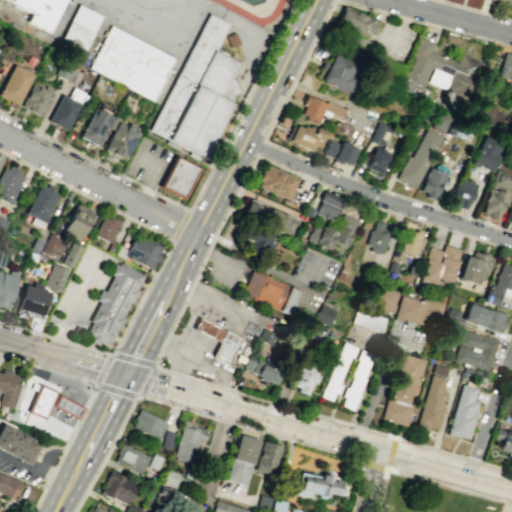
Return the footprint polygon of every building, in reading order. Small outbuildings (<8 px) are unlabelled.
[(63,0),(46,33),(25,22),(29,13),(3,0),(63,0)] [(76,4),(103,18),(86,50),(60,36),(76,4)] [(341,5),(376,21),(370,34),(366,33),(364,37),(333,24),(341,5)] [(146,133),(205,162),(235,101),(222,95),(239,60),(214,48),(227,23),(206,13),(146,133)] [(176,61),(108,25),(87,66),(155,102),(176,61)] [(418,37),(410,55),(413,55),(406,71),(403,70),(396,88),(418,95),(428,67),(450,74),(444,89),(462,98),(479,62),(458,53),(455,62),(429,51),(432,42),(418,37)] [(503,52),(511,54),(511,79),(497,75),(503,52)] [(317,68),(322,71),(318,79),(342,91),(342,90),(346,92),(355,75),(351,73),(353,65),(333,54),(330,53),(326,61),(322,59),(317,68)] [(54,76),(60,63),(72,69),(66,82),(54,76)] [(0,96),(0,89),(13,65),(32,75),(17,105),(0,96)] [(19,107),(31,84),(51,95),(40,118),(19,107)] [(300,103),(303,104),(299,113),(304,115),(303,119),(315,124),(319,114),(327,117),(329,112),(339,117),(343,108),(324,100),(324,103),(305,94),(300,103)] [(48,122),(61,95),(79,104),(66,131),(48,122)] [(93,108),(111,117),(96,147),(78,138),(93,108)] [(438,110),(450,117),(442,133),(429,126),(438,110)] [(363,166),(379,174),(388,153),(379,148),(383,140),(379,138),(385,125),(376,122),(368,141),(373,144),(363,166)] [(103,150),(118,123),(139,134),(124,161),(103,150)] [(283,137),(286,139),(285,140),(308,150),(311,144),(318,147),(322,139),(320,138),(323,130),(309,124),(307,127),(302,125),(301,127),(293,123),(293,125),(290,124),(283,137)] [(452,135),(466,140),(468,140),(472,129),(466,126),(467,124),(465,123),(462,123),(460,126),(456,125),(452,135)] [(424,128),(440,136),(413,188),(394,177),(402,164),(401,163),(406,155),(408,157),(424,128)] [(322,153),(327,140),(328,140),(329,139),(330,140),(332,135),(343,139),(342,141),(357,148),(350,165),(341,161),(341,163),(333,161),(334,158),(322,153)] [(469,163),(476,167),(477,165),(490,171),(498,155),(494,154),(499,144),(483,135),(478,146),(469,163)] [(156,186),(173,154),(198,167),(181,199),(156,186)] [(258,169),(261,170),(263,164),(295,178),(285,199),(254,186),(256,181),(254,179),(258,169)] [(427,167),(432,169),(433,166),(436,164),(440,165),(441,167),(445,169),(446,170),(445,174),(444,174),(440,185),(439,184),(435,197),(432,196),(431,199),(424,196),(425,192),(418,190),(425,171),(426,172),(427,167)] [(0,198),(0,173),(3,167),(8,170),(10,166),(21,172),(19,176),(24,178),(11,204),(0,198)] [(511,174),(496,169),(491,183),(510,189),(511,182),(511,174)] [(459,179),(467,181),(467,179),(472,180),(471,182),(474,183),(470,200),(466,199),(464,206),(463,206),(462,209),(455,206),(456,203),(449,200),(453,184),(457,185),(459,179)] [(25,213),(38,186),(44,189),(46,185),(53,188),(51,192),(56,195),(43,222),(25,213)] [(487,217),(496,219),(498,211),(500,211),(502,205),(505,206),(509,194),(495,189),(495,190),(488,187),(483,200),(484,201),(481,209),(482,209),(481,212),(488,214),(487,217)] [(321,190),(339,197),(337,203),(339,203),(337,209),(335,208),(333,216),(331,215),(329,220),(312,213),(318,201),(317,200),(321,190)] [(259,206),(259,205),(292,219),(287,235),(275,230),(274,233),(239,218),(246,201),(259,206)] [(63,230),(75,205),(91,213),(78,238),(63,230)] [(320,225),(334,230),(341,213),(355,220),(345,247),(331,241),(327,249),(313,243),(320,225)] [(109,221),(111,216),(121,222),(118,226),(108,244),(92,236),(102,217),(109,221)] [(373,220),(382,223),(382,228),(388,230),(381,253),(378,252),(377,253),(367,250),(369,246),(364,244),(368,230),(370,230),(373,220)] [(406,230),(414,232),(415,230),(420,231),(417,241),(418,241),(417,247),(415,246),(413,256),(398,252),(400,243),(402,243),(406,230)] [(248,232),(255,236),(258,231),(268,236),(267,239),(273,242),(271,248),(275,249),(271,259),(264,256),(264,258),(262,261),(242,252),(241,247),(248,232)] [(40,251),(48,235),(63,242),(55,258),(40,251)] [(121,254),(131,235),(144,241),(146,237),(161,245),(158,251),(161,252),(155,264),(152,262),(149,269),(121,254)] [(61,263),(71,243),(81,247),(71,268),(61,263)] [(428,247),(442,251),(444,245),(461,250),(457,262),(458,262),(452,282),(450,282),(438,279),(436,285),(419,280),(426,259),(425,259),(428,247)] [(473,251),(494,257),(490,270),(487,269),(483,280),(478,279),(478,282),(475,281),(474,284),(460,279),(460,277),(458,276),(465,256),(471,258),(473,251)] [(42,287),(50,263),(66,269),(58,292),(42,287)] [(104,347),(114,329),(116,330),(122,318),(119,316),(127,302),(129,303),(136,290),(133,289),(141,275),(117,263),(116,265),(112,263),(107,273),(111,275),(102,292),(98,290),(93,300),(97,301),(87,321),(89,322),(82,334),(87,337),(86,340),(95,344),(96,343),(104,347)] [(503,263),(511,266),(511,292),(510,298),(502,296),(497,308),(484,302),(489,288),(492,289),(503,263)] [(298,291),(288,316),(238,295),(249,271),(298,291)] [(7,310),(0,308),(0,272),(17,278),(7,310)] [(15,311),(22,284),(46,290),(39,317),(15,311)] [(368,306),(373,285),(396,291),(390,312),(368,306)] [(392,316),(399,295),(422,303),(424,298),(441,304),(433,328),(418,322),(417,324),(392,316)] [(313,318),(319,304),(333,310),(327,324),(313,318)] [(470,304),(491,312),(492,310),(506,314),(504,320),(508,321),(504,329),(501,328),(500,333),(464,322),(470,304)] [(350,322),(354,308),(384,317),(380,331),(350,322)] [(459,310),(447,308),(445,320),(456,323),(459,310)] [(196,318),(223,331),(217,342),(191,328),(196,318)] [(256,339),(261,328),(274,334),(268,345),(256,339)] [(223,330),(223,331),(217,342),(209,356),(225,365),(239,338),(223,330)] [(498,340),(489,370),(454,360),(463,330),(498,340)] [(318,396),(342,342),(355,347),(351,357),(349,356),(337,383),(340,384),(336,394),(333,392),(329,401),(318,396)] [(340,405),(343,396),(341,395),(345,387),(347,388),(352,376),(350,375),(357,359),(355,359),(360,349),(372,354),(362,377),(364,378),(357,393),(358,393),(351,410),(340,405)] [(404,425),(379,419),(386,397),(388,397),(400,354),(422,360),(404,425)] [(250,372),(257,359),(280,371),(273,385),(250,372)] [(287,384),(298,360),(312,366),(310,370),(315,372),(310,383),(308,383),(303,394),(294,390),(295,387),(287,384)] [(414,424),(434,363),(447,368),(440,390),(445,392),(441,404),(443,405),(435,429),(427,427),(426,428),(414,424)] [(0,399),(0,406),(10,410),(21,376),(1,370),(0,374),(0,392),(2,393),(0,399)] [(25,411),(29,402),(38,383),(55,390),(43,418),(25,411)] [(463,384),(447,435),(468,440),(476,416),(474,415),(475,410),(476,411),(478,402),(474,401),(477,389),(463,384)] [(57,394),(51,405),(74,419),(81,407),(57,394)] [(132,418),(134,420),(130,427),(156,439),(165,423),(137,409),(132,418)] [(0,425),(1,423),(38,441),(26,464),(0,451),(0,425)] [(171,457),(193,464),(204,431),(182,423),(171,457)] [(496,430),(510,434),(511,428),(511,453),(497,450),(500,441),(493,439),(496,430)] [(223,477),(236,429),(256,434),(243,483),(223,477)] [(163,431),(172,433),(169,450),(158,448),(163,431)] [(251,466),(260,437),(278,442),(270,472),(251,466)] [(114,453),(116,453),(112,461),(138,474),(148,457),(119,443),(114,453)] [(151,453),(160,458),(154,470),(145,466),(151,453)] [(164,469),(178,473),(174,488),(160,483),(164,469)] [(108,470),(123,477),(122,479),(135,485),(125,505),(109,496),(108,498),(98,493),(103,483),(102,482),(108,470)] [(339,479),(329,477),(330,472),(320,470),(319,474),(298,470),(295,488),(325,494),(326,489),(341,492),(343,483),(339,482),(339,479)] [(0,474),(18,481),(12,498),(0,493),(0,474)] [(188,511),(189,508),(177,505),(176,511),(170,509),(175,491),(159,487),(155,505),(151,504),(148,511),(188,511)] [(255,503),(258,492),(270,495),(267,507),(255,503)] [(278,511),(270,510),(273,496),(286,499),(282,511),(278,511)] [(210,511),(214,499),(251,509),(250,511),(210,511)]
